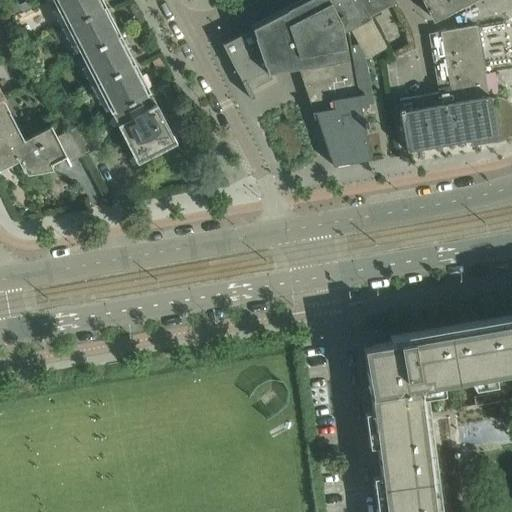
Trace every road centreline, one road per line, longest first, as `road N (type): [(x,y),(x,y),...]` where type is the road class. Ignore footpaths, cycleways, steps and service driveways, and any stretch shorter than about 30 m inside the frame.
road 1 (tertiary): [(13,331),(322,278)]
road 2 (tertiary): [(288,230),(3,280)]
road 3 (residential): [(356,511),(322,278)]
road 4 (tertiary): [(511,188),(288,230)]
road 5 (residential): [(189,31),(288,230)]
road 6 (tertiary): [(322,278),(511,246)]
